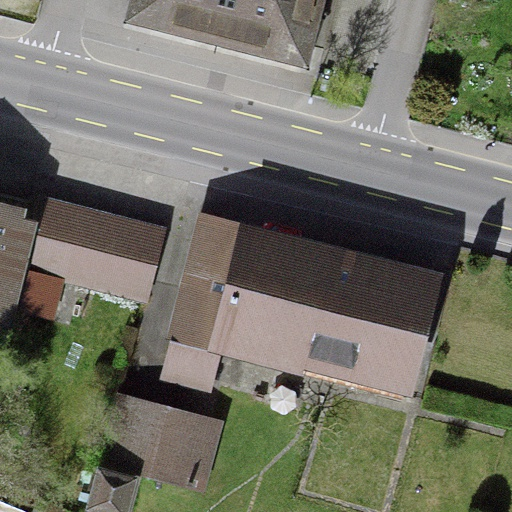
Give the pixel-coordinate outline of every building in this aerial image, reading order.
[(311,0),(148,0),(145,13),(311,53),(322,8),(311,5),(311,0)] [(169,229),(42,195),(20,277),(148,311),(169,229)] [(0,251),(11,209),(0,206),(0,251)] [(204,227),(167,370),(216,382),(227,338),(409,384),(434,285),(204,227)] [(221,422),(119,396),(99,472),(202,498),(221,422)]
